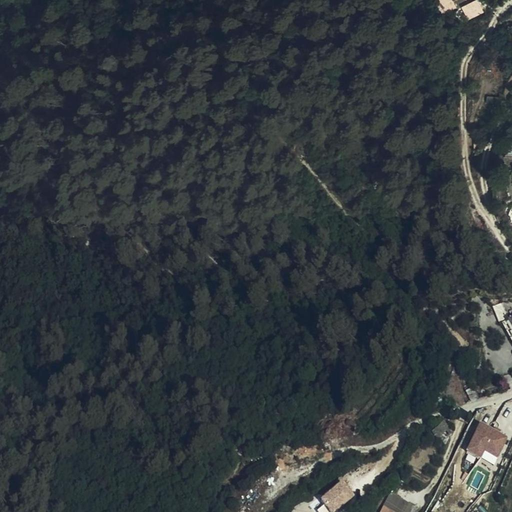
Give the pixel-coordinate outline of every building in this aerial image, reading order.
[(481,7),(478,0),(447,0),(441,3),(446,12),(462,4),(466,13),(473,9),(474,11),(481,7)] [(392,166),(371,174),(376,189),(398,181),(392,166)] [(390,189),(403,224),(413,220),(399,185),(390,189)] [(511,328),(508,322),(502,325),(511,343),(511,328)] [(466,453),(496,466),(509,436),(479,423),(466,453)] [(437,440),(447,432),(444,429),(439,434),(436,431),(432,434),(437,440)] [(161,447),(159,442),(152,445),(155,451),(161,447)] [(322,511),(335,511),(355,499),(344,482),(315,502),(322,511)] [(412,511),(416,508),(391,496),(384,510),(387,511),(412,511)]
